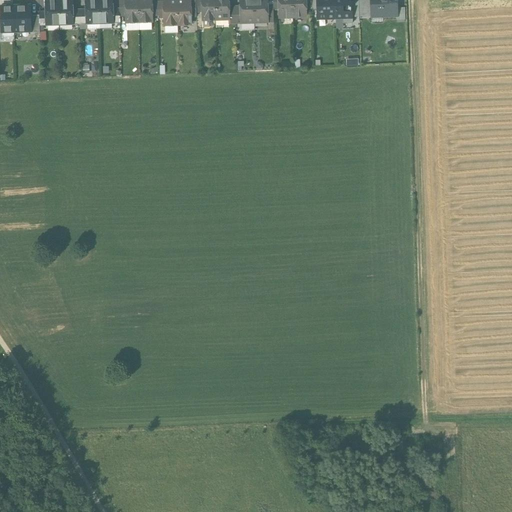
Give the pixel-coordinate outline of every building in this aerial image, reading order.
[(58,0),(45,0),(46,12),(46,25),(59,25),(58,0)] [(71,0),(58,0),(59,25),(73,25),(72,11),(71,0)] [(100,24),(98,0),(85,0),(86,10),(87,24),(100,24)] [(112,0),(98,0),(100,24),(113,23),(112,9),(112,0)] [(138,0),(125,0),(126,16),(126,23),(139,23),(138,0)] [(151,0),(138,0),(139,23),(152,22),(152,16),(152,2),(151,0)] [(176,0),(163,0),(164,2),(164,18),(164,26),(177,25),(176,0)] [(189,0),(176,0),(177,25),(191,25),(190,17),(190,1),(189,0)] [(215,0),(201,0),(202,1),(202,13),(203,21),(216,20),(215,0)] [(228,0),(215,0),(216,20),(228,20),(229,20),(228,7),(228,0)] [(253,0),(240,0),(241,7),(241,23),(254,23),(253,0)] [(266,0),(253,0),(254,23),(267,23),(267,6),(266,0)] [(291,0),(278,0),(279,10),(279,18),(292,18),(291,0)] [(291,0),(292,18),(306,17),(305,9),(305,0),(291,0)] [(334,0),(317,0),(318,13),(318,19),(335,18),(334,0)] [(334,0),(335,18),(343,18),(343,24),(353,24),(352,11),(351,11),(351,7),(349,7),(349,6),(351,6),(351,0),(334,0)] [(358,0),(359,17),(372,17),(371,0),(358,0)] [(371,0),(372,17),(396,16),(397,16),(396,8),(396,3),(394,3),(393,0),(371,0)] [(13,6),(1,7),(1,21),(2,33),(14,33),(13,6)] [(30,6),(13,6),(14,33),(30,32),(31,32),(30,16),(30,6)] [(404,8),(396,8),(397,16),(396,16),(396,20),(405,20),(404,8)] [(39,16),(30,16),(31,32),(30,32),(30,34),(40,34),(39,26),(39,16)]
